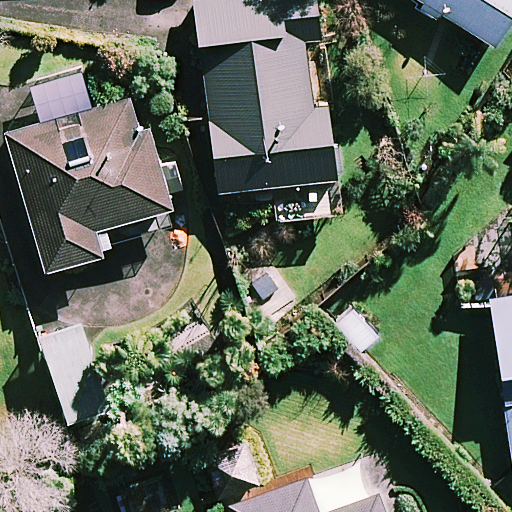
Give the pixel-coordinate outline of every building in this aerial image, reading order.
[(322,41),(315,0),(195,0),(193,0),(222,195),(273,188),(278,224),(343,215),(327,105),(315,107),(306,43),(322,41)] [(511,0),(418,0),(419,0),(411,14),(436,30),(445,16),(494,48),(511,18),(511,0)] [(172,210),(140,95),(8,133),(28,204),(33,203),(52,271),(109,255),(102,230),(172,210)] [(510,471),(511,470),(511,295),(492,298),(510,471)] [(110,410),(89,348),(48,361),(68,424),(110,410)] [(238,431),(197,448),(219,503),(260,486),(238,431)] [(330,511),(316,511),(305,480),(228,507),(229,511),(384,511),(378,495),(330,511)]
